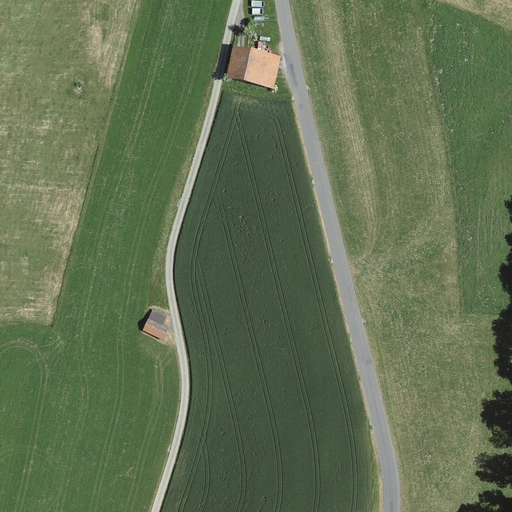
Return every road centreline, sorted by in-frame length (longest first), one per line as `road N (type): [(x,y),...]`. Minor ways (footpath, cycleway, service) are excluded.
road 1 (track): [(237,0),(171,243),(170,297),(185,380),(155,511)]
road 2 (tertiary): [(390,511),(381,429),(281,0)]
